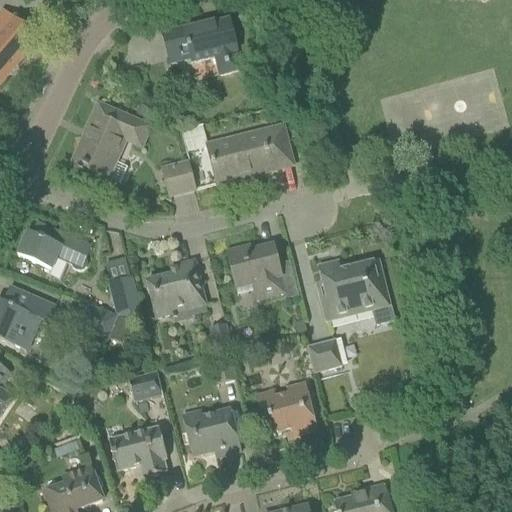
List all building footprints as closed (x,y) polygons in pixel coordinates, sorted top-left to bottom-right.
[(0,87),(39,43),(3,12),(0,14),(0,87)] [(234,55),(236,54),(228,23),(204,29),(203,26),(162,37),(170,69),(189,64),(190,70),(215,63),(219,78),(239,73),(234,55)] [(297,106),(284,109),(286,116),(289,130),(301,127),(302,126),(297,106)] [(141,150),(149,130),(98,108),(72,166),(108,181),(125,143),(141,150)] [(217,188),(292,169),(282,130),(207,149),(217,188)] [(194,193),(189,174),(186,164),(162,170),(169,200),(194,193)] [(27,235),(17,259),(50,273),(48,279),(60,284),(67,266),(70,267),(71,271),(74,274),(78,275),(82,273),(85,270),(86,266),(84,262),(90,249),(75,243),(35,226),(31,237),(27,235)] [(285,298),(278,269),(273,249),(251,255),(249,250),(226,256),(236,294),(252,291),(255,305),(285,298)] [(206,310),(199,284),(194,264),(175,269),(177,277),(146,285),(156,323),(206,310)] [(393,325),(389,309),(378,264),(339,274),(337,265),(317,270),(322,286),(316,288),(325,326),(371,314),(375,330),(393,325)] [(144,325),(136,299),(131,280),(108,286),(117,317),(144,325)] [(21,295),(19,299),(7,294),(2,306),(0,304),(0,343),(27,355),(40,324),(48,327),(55,310),(21,295)] [(107,343),(117,319),(87,308),(78,332),(107,343)] [(125,349),(134,327),(119,321),(111,344),(125,349)] [(214,359),(231,356),(226,328),(209,331),(214,359)] [(313,378),(343,371),(335,343),(306,351),(313,378)] [(215,390),(237,384),(230,358),(208,363),(215,390)] [(0,417),(11,402),(0,394),(0,391),(10,376),(1,371),(0,369),(0,417)] [(133,407),(163,399),(157,378),(128,385),(133,407)] [(316,435),(311,416),(304,387),(285,391),(287,398),(275,401),(273,394),(255,399),(265,440),(291,433),(293,441),(316,435)] [(241,455),(236,435),(230,413),(202,420),(200,413),(181,418),(192,461),(220,454),(222,459),(241,455)] [(166,463),(161,443),(159,433),(108,445),(116,475),(140,469),(143,482),(165,476),(162,464),(166,463)] [(15,450),(0,455),(0,460),(8,465),(20,461),(15,450)] [(79,511),(102,504),(95,485),(89,469),(60,480),(63,488),(43,496),(48,511),(79,511)] [(334,511),(389,511),(384,489),(366,494),(367,498),(333,506),(334,511)]
